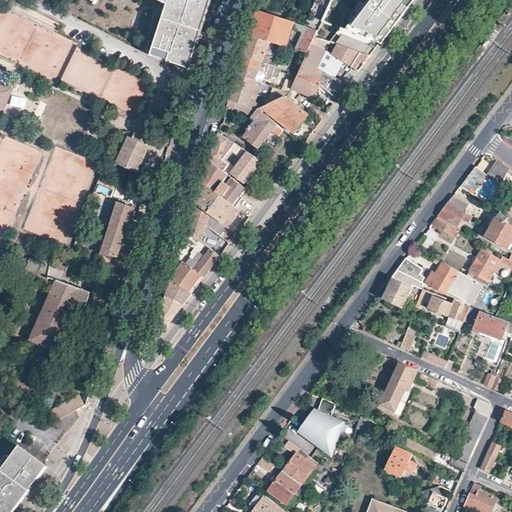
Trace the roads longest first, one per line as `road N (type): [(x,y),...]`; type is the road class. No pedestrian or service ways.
road 1 (secondary): [(179,400),(472,0)]
road 2 (secondary): [(445,0),(148,392)]
road 3 (tertiary): [(141,302),(240,0)]
road 4 (residential): [(342,326),(484,137)]
road 5 (residential): [(203,511),(342,326)]
road 6 (tertiary): [(141,302),(53,511)]
road 7 (residential): [(502,397),(342,326)]
road 8 (secondary): [(148,392),(61,511)]
road 9 (tertiary): [(109,511),(179,400)]
